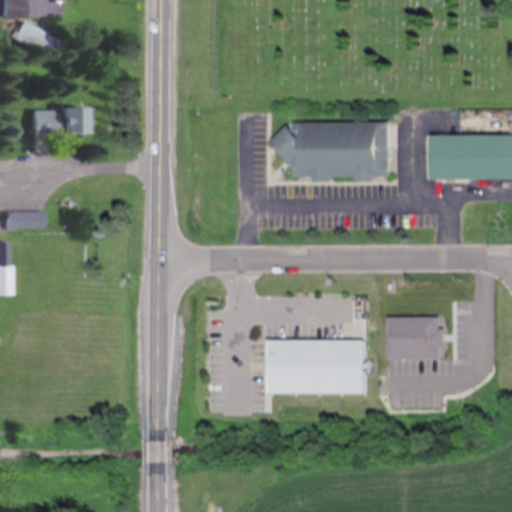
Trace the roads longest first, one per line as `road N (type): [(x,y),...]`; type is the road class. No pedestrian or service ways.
road 1 (trunk): [(158,442),(160,0)]
road 2 (residential): [(160,261),(511,262)]
